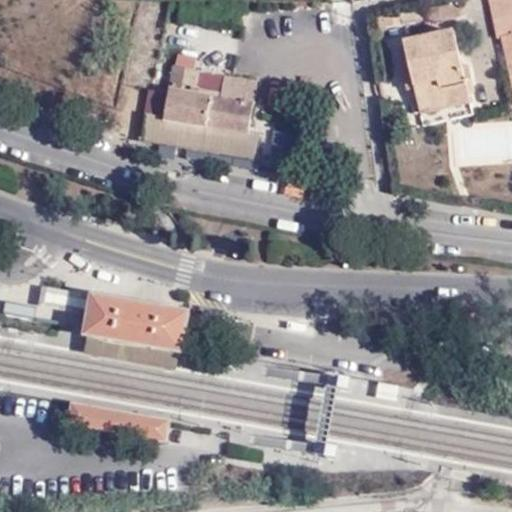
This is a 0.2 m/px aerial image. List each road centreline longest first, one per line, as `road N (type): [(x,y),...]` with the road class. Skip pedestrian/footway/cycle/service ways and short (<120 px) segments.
road 1 (tertiary): [(511,240),(236,195),(0,123)]
road 2 (unclassified): [(324,511),(423,501),(511,510)]
